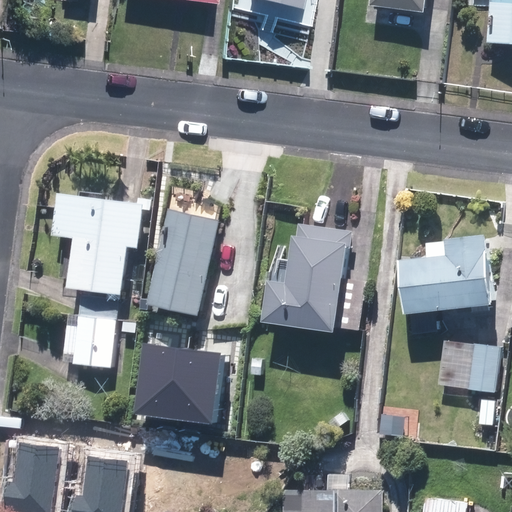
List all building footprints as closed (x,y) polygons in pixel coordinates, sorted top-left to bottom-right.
[(294,0),(242,0),(290,14),(294,0)] [(373,0),(372,14),(425,18),(426,0),(373,0)] [(511,48),(511,0),(489,0),(487,47),(511,48)] [(64,233),(86,236),(80,284),(134,290),(140,242),(150,243),(155,199),(69,190),(64,233)] [(210,310),(230,217),(180,206),(160,299),(210,310)] [(301,276),(284,274),(280,317),(352,325),(362,226),(306,221),(301,276)] [(437,258),(409,261),(414,309),(503,299),(496,233),(435,240),(437,258)] [(88,311),(72,309),(68,357),(120,361),(125,299),(90,296),(88,311)] [(503,344),(451,338),(445,384),(497,390),(503,344)] [(226,354),(142,343),(132,414),(217,425),(226,354)] [(13,511),(50,511),(59,447),(19,442),(13,483),(5,482),(1,510),(13,511)] [(223,495),(224,447),(182,445),(180,493),(223,495)] [(121,511),(128,461),(88,456),(83,497),(74,496),(72,511),(121,511)] [(385,511),(386,494),(284,492),(283,511),(385,511)] [(474,511),(476,498),(431,494),(429,511),(474,511)]
